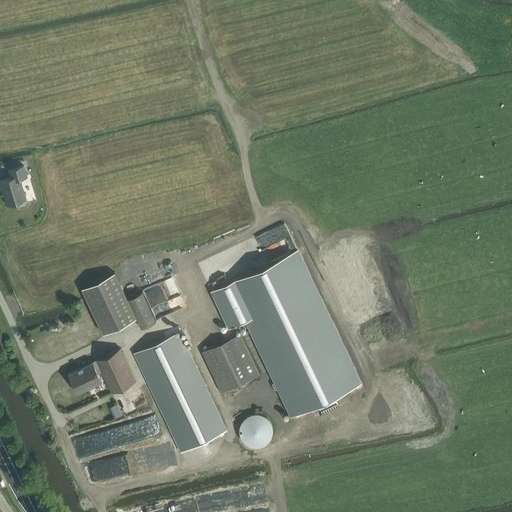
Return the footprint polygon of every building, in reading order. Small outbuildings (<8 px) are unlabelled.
[(20,177),(27,175),(24,164),(9,169),(12,177),(1,180),(8,204),(26,198),(20,177)] [(354,380),(290,252),(208,293),(226,329),(243,321),(288,413),(354,380)] [(171,283),(175,281),(170,270),(166,272),(171,283)] [(115,271),(83,286),(103,331),(136,317),(115,271)] [(167,305),(174,302),(169,290),(163,292),(167,305)] [(143,291),(128,297),(141,327),(156,320),(143,291)] [(180,453),(227,430),(180,331),(133,353),(180,453)] [(258,374),(238,333),(201,352),(221,393),(258,374)] [(76,391),(104,379),(110,392),(135,381),(121,350),(68,374),(76,391)] [(129,411),(124,400),(118,403),(123,414),(129,411)] [(274,428),(273,425),(273,422),(271,420),(269,418),(267,416),(265,415),(263,414),(260,413),(257,414),(254,414),(249,417),(247,419),(245,422),(245,425),(244,428),(244,431),(245,433),(246,436),(248,438),(250,440),(253,442),(256,443),(258,443),(261,443),(264,442),(267,441),(269,439),(271,437),(272,434),(273,431),(274,428)]
